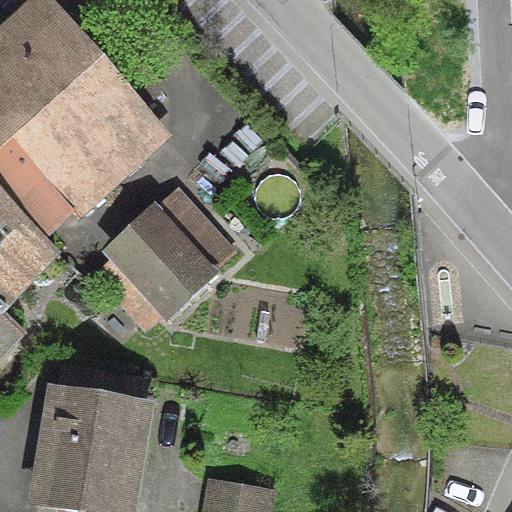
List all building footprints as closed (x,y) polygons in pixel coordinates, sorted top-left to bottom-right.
[(170,131),(47,0),(23,0),(0,21),(0,197),(50,247),(170,131)] [(171,181),(91,255),(154,324),(235,250),(171,181)] [(0,200),(0,354),(21,333),(0,316),(0,312),(56,256),(0,200)] [(132,511),(152,396),(44,378),(24,500),(96,511),(132,511)] [(271,511),(275,489),(205,479),(199,511),(271,511)]
